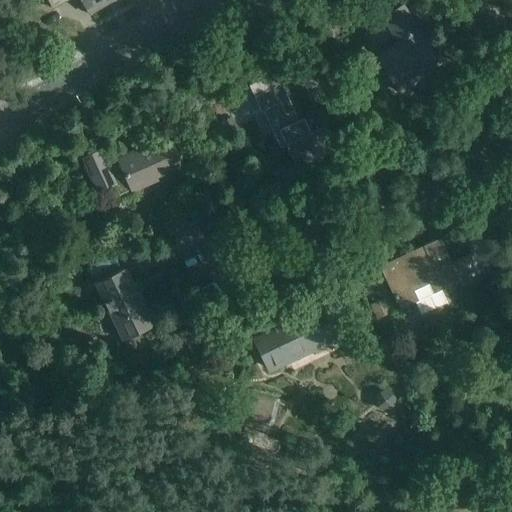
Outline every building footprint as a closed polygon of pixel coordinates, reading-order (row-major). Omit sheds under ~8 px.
[(115,0),(82,0),(91,15),(92,14),(91,11),(110,0),(113,0),(115,1),(116,1),(115,0)] [(404,5),(385,17),(401,41),(378,55),(389,74),(400,91),(442,64),(419,29),(418,30),(403,7),(405,6),(404,5)] [(299,119),(286,93),(281,83),(275,86),(254,96),(262,112),(265,110),(276,132),(279,130),(297,167),(336,148),(325,125),(311,132),(304,117),(299,119)] [(238,129),(232,117),(218,124),(225,136),(238,129)] [(109,170),(100,150),(84,157),(98,190),(115,183),(113,178),(125,172),(133,190),(150,182),(148,179),(181,164),(169,136),(119,158),(122,164),(109,170)] [(100,248),(97,232),(77,236),(80,252),(100,248)] [(381,266),(402,307),(416,299),(423,312),(448,299),(441,286),(444,285),(445,286),(460,278),(463,285),(492,270),(479,242),(471,239),(469,246),(473,254),(452,263),(440,237),(424,245),(426,250),(411,257),(409,253),(382,266),(382,265),(381,266)] [(123,339),(136,333),(154,324),(126,268),(96,283),(123,339)] [(40,302),(35,288),(24,292),(29,306),(40,302)] [(384,297),(371,303),(378,318),(391,312),(384,297)] [(340,329),(339,328),(331,310),(307,321),(302,311),(273,324),(275,328),(256,338),(271,368),(308,349),(306,346),(340,329)] [(376,396),(375,403),(380,409),(384,410),(388,410),(394,405),(394,404),(395,398),(390,392),(382,391),(376,396)] [(253,397),(240,445),(275,455),(279,439),(265,436),(274,403),(253,397)]
